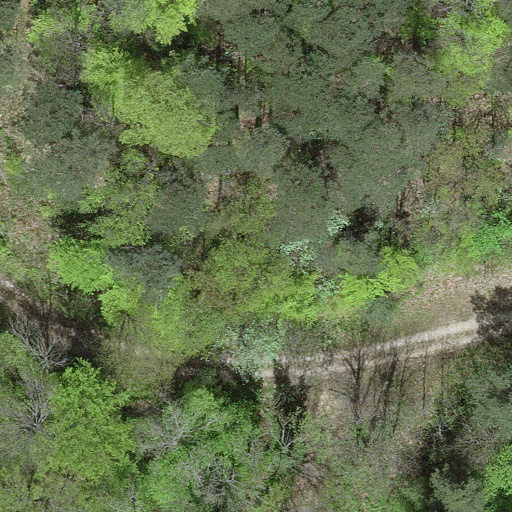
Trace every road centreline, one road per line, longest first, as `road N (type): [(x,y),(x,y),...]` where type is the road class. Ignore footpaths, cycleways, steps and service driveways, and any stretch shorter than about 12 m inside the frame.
road 1 (track): [(511,328),(351,361),(215,370),(92,346),(0,287)]
road 2 (track): [(298,511),(351,361)]
